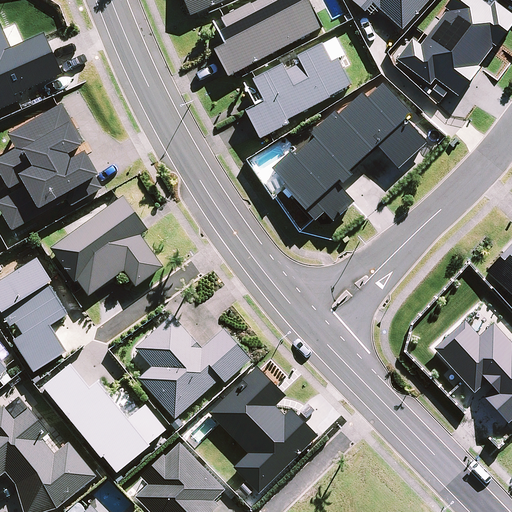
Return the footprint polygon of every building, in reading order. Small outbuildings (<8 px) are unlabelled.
[(190,0),(194,8),(214,0),(190,0)] [(324,20),(312,0),(294,0),(216,42),(231,70),(324,20)] [(241,0),(223,9),(231,26),(286,0),(241,0)] [(349,0),(364,14),(372,4),(402,31),(430,0),(349,0)] [(0,111),(19,103),(16,96),(62,76),(44,35),(11,50),(0,24),(0,111)] [(255,107),(245,111),(261,140),(290,125),(288,121),(330,99),(329,98),(352,86),(338,60),(345,56),(336,37),(297,58),(300,65),(286,71),(283,65),(252,80),(259,94),(250,98),(255,107)] [(289,152),(272,169),(285,184),(283,187),(315,221),(324,213),(332,222),(340,215),(338,213),(345,206),(348,208),(355,203),(337,184),(339,182),(343,185),(353,176),(349,172),(377,147),(398,170),(427,143),(406,120),(412,115),(382,84),(367,99),(362,93),(340,115),(336,111),(310,134),(314,139),(295,158),(289,152)] [(65,197),(71,208),(103,189),(97,179),(100,177),(86,153),(71,161),(69,157),(84,148),(73,129),(76,128),(63,105),(7,136),(16,150),(0,159),(0,171),(10,189),(23,182),(25,187),(0,201),(0,210),(12,232),(47,212),(45,208),(65,197)] [(149,223),(127,192),(55,243),(88,290),(125,264),(137,281),(163,262),(140,229),(149,223)] [(511,247),(489,272),(511,292),(511,247)] [(37,259),(0,282),(0,309),(10,327),(16,324),(22,334),(14,339),(33,372),(67,352),(50,327),(68,315),(49,285),(52,283),(37,259)] [(150,367),(139,378),(174,417),(221,376),(226,382),(252,359),(225,328),(203,347),(173,314),(134,349),(150,367)] [(484,397),(508,423),(511,419),(511,342),(511,343),(493,323),(479,336),(465,320),(434,349),(474,393),(487,382),(490,386),(491,385),(494,388),(484,397)] [(0,376),(0,371),(9,365),(0,353),(0,377),(1,377),(0,376)] [(91,379),(73,358),(46,380),(117,467),(169,424),(147,398),(131,411),(99,372),(91,379)] [(261,363),(248,376),(212,413),(250,450),(235,466),(261,492),(320,431),(294,405),(286,413),(276,403),(289,390),(261,363)] [(16,484),(23,511),(43,511),(56,508),(96,477),(68,443),(55,455),(43,438),(51,433),(29,408),(16,420),(4,406),(0,409),(0,476),(5,472),(16,484)] [(148,484),(137,498),(150,511),(213,511),(219,506),(214,500),(225,490),(179,443),(166,457),(163,454),(140,477),(148,484)] [(103,511),(94,503),(84,511),(103,511)]
